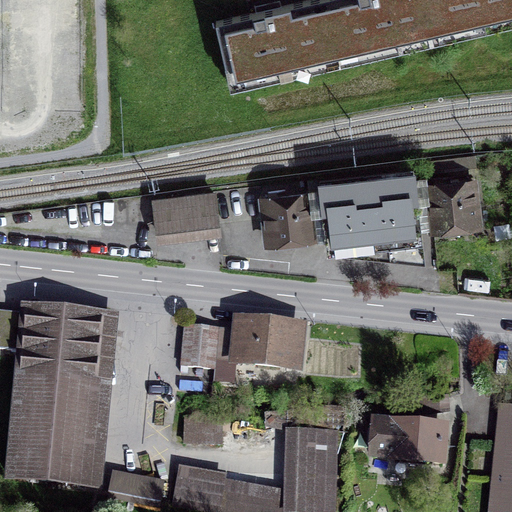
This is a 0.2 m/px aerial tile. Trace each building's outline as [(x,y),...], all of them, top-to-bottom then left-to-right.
[(336,41),(326,0),(307,0),(216,21),(226,67),(244,63),(247,75),(322,58),(319,45),(336,41)] [(436,19),(431,0),(326,0),(336,41),(354,37),(357,50),(421,35),(418,23),(436,19)] [(511,0),(431,0),(436,19),(453,15),(456,27),(511,13),(511,0)] [(386,215),(388,233),(420,229),(414,172),(367,177),(372,217),(386,215)] [(372,217),(367,177),(321,182),(328,248),(352,245),(351,237),(388,233),(386,215),(372,217)] [(474,181),(428,186),(433,226),(478,222),(474,181)] [(214,193),(154,201),(158,231),(218,224),(214,193)] [(309,194),(264,199),(268,239),(313,234),(309,194)] [(102,319),(26,312),(25,320),(22,352),(9,478),(85,486),(102,319)] [(25,320),(0,317),(0,350),(22,352),(25,320)] [(216,360),(230,361),(229,375),(303,382),(308,332),(234,326),(233,332),(185,328),(182,368),(215,371),(216,360)] [(441,412),(440,399),(411,404),(413,416),(441,412)] [(511,511),(511,408),(501,407),(490,511),(511,511)] [(220,422),(184,422),(184,450),(220,451),(220,422)] [(447,428),(368,423),(365,469),(444,474),(447,428)] [(331,511),(336,439),(283,436),(279,511),(331,511)] [(276,511),(280,494),(180,473),(171,511),(276,511)] [(164,484),(112,475),(109,495),(160,504),(164,484)]
